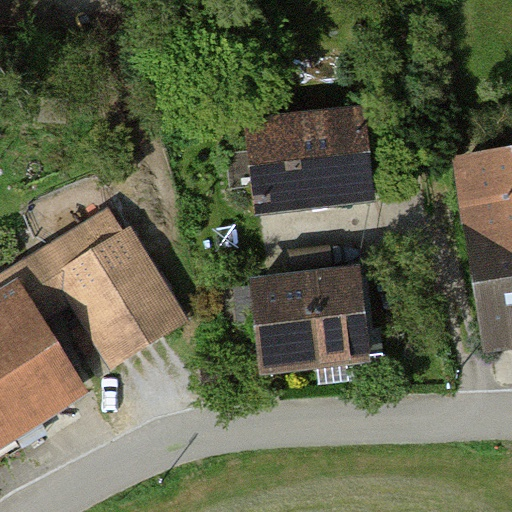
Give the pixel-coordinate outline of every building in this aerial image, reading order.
[(245,125),(252,214),(373,205),(366,115),(245,125)] [(476,337),(511,331),(511,158),(453,166),(476,337)] [(55,278),(114,368),(184,321),(125,232),(55,278)] [(0,295),(0,440),(80,393),(17,286),(0,295)] [(252,292),(258,371),(358,365),(352,286),(252,292)]
